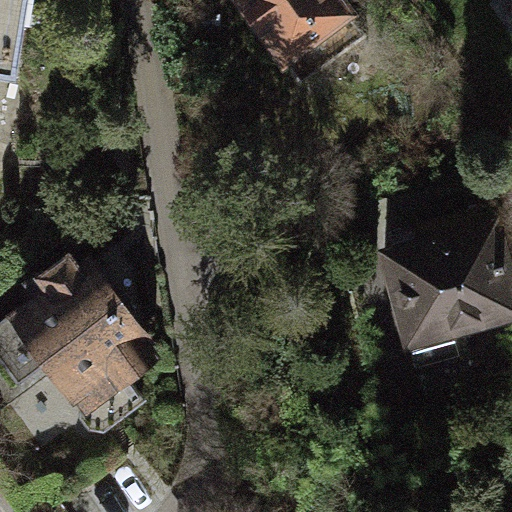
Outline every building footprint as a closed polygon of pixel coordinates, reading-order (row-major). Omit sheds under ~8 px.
[(0,0),(0,75),(14,78),(28,0),(0,0)] [(370,18),(355,0),(244,0),(303,72),(370,18)] [(511,0),(488,0),(511,35),(511,0)] [(511,260),(498,207),(372,240),(400,346),(511,317),(511,260)] [(90,245),(54,276),(138,384),(155,372),(134,345),(155,330),(90,245)] [(138,384),(54,276),(6,313),(91,421),(138,384)]
